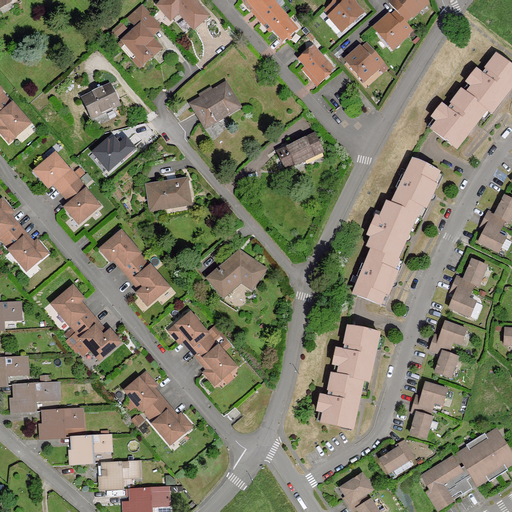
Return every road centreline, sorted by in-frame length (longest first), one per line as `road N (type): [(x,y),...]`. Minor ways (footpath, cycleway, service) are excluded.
road 1 (residential): [(511,140),(420,309),(384,425),(370,443),(299,487)]
road 2 (residential): [(256,455),(230,436),(0,163)]
road 3 (residential): [(194,74),(160,104),(254,226),(312,285)]
road 4 (residential): [(370,146),(350,142),(318,113),(219,0)]
road 5 (residential): [(312,285),(264,440)]
road 6 (residential): [(450,16),(370,146)]
road 7 (residential): [(370,146),(312,285)]
